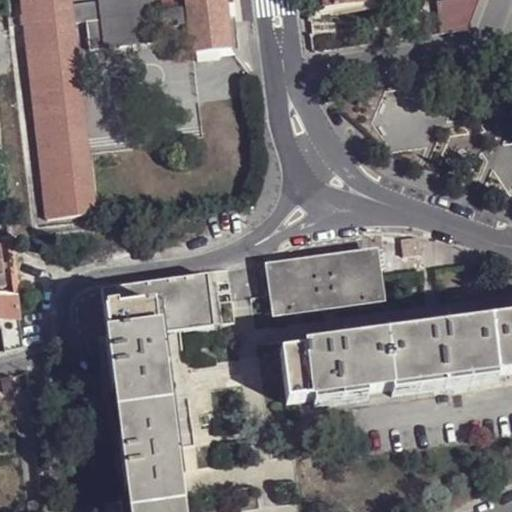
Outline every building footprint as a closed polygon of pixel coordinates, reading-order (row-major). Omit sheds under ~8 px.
[(71,0),(21,0),(46,220),(95,214),(74,25),(72,7),(71,0)] [(158,0),(97,0),(98,4),(100,22),(103,49),(164,43),(162,28),(160,12),(158,0)] [(185,0),(186,8),(160,12),(162,28),(188,25),(192,54),(230,50),(223,0),(185,0)] [(322,0),(324,11),(362,7),(361,0),(322,0)] [(463,33),(475,0),(458,0),(459,1),(438,3),(440,35),(463,33)] [(98,4),(72,7),(74,25),(84,23),(87,51),(103,49),(100,22),(98,4)] [(373,256),(268,271),(274,317),(360,305),(379,303),(376,277),(373,256)] [(178,511),(155,338),(163,336),(178,335),(211,330),(204,278),(99,292),(105,341),(103,341),(110,393),(113,393),(119,440),(116,441),(124,492),(126,492),(128,511),(178,511)] [(14,298),(0,297),(0,321),(17,321),(14,298)] [(511,320),(462,327),(463,332),(437,336),(413,339),(413,333),(395,336),(360,341),(352,342),(332,345),(305,348),(305,353),(279,356),(287,407),(312,403),(312,409),(366,403),(366,396),(390,393),(391,399),(495,385),(495,379),(511,376),(511,320)] [(10,352),(21,350),(19,331),(17,321),(0,321),(2,333),(7,332),(10,352)] [(163,336),(155,338),(178,511),(188,511),(180,450),(177,433),(175,418),(174,411),(167,364),(166,357),(166,351),(165,344),(163,336)] [(27,511),(42,511),(41,501),(26,503),(27,507),(27,511)]
